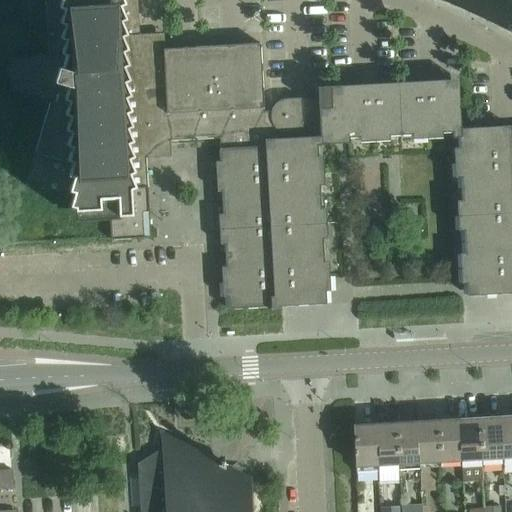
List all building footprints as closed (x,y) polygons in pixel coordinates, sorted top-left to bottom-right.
[(45,0),(49,56),(9,59),(11,92),(50,104),(25,186),(39,185),(39,195),(76,193),(77,211),(104,210),(104,218),(109,218),(111,240),(151,238),(146,159),(158,158),(158,142),(167,142),(163,56),(153,57),(152,34),(139,35),(137,0),(45,0)] [(261,44),(162,50),(163,56),(167,142),(219,139),(220,150),(220,152),(266,149),(264,112),(261,44)] [(319,88),(319,90),(318,90),(317,88),(318,98),(287,99),(284,100),(282,100),(280,101),(278,102),(276,104),(274,105),(273,107),(272,109),(271,111),(264,112),(266,149),(318,146),(323,146),(323,145),(339,145),(349,144),(349,139),(452,133),(452,139),(458,138),(461,138),(460,129),(458,80),(330,88),(319,88)] [(458,138),(465,269),(467,297),(511,294),(511,132),(510,133),(509,127),(460,129),(461,138),(458,138)] [(266,149),(220,152),(229,310),(327,305),(318,146),(266,149)] [(511,417),(500,418),(502,458),(502,464),(511,463),(511,417)] [(500,418),(479,420),(481,460),(502,458),(500,418)] [(479,420),(458,421),(460,461),(481,460),(479,420)] [(458,421),(437,422),(440,462),(460,461),(458,421)] [(437,422),(417,423),(419,463),(440,462),(437,422)] [(417,423),(396,424),(398,464),(419,463),(417,423)] [(396,424),(375,426),(377,465),(398,464),(396,424)] [(377,465),(375,426),(354,427),(355,450),(354,450),(354,455),(355,455),(356,467),(377,465)] [(160,450),(137,465),(139,504),(139,511),(248,511),(247,479),(223,467),(225,466),(225,464),(221,462),(219,463),(180,443),(166,453),(160,450)] [(0,480),(12,480),(12,470),(0,470),(0,480)] [(12,480),(0,480),(0,490),(13,490),(12,480)] [(499,502),(484,503),(485,507),(484,511),(499,511),(499,506),(499,502)]
